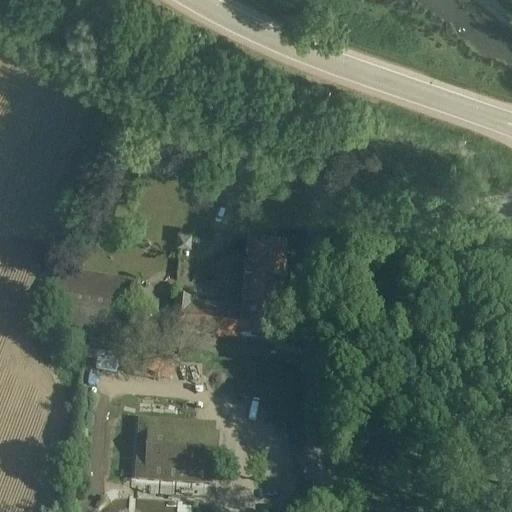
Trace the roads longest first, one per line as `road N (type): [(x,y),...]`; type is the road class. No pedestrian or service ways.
road 1 (unclassified): [(324,511),(301,265),(304,158),(496,207),(511,203)]
road 2 (unclassified): [(511,127),(311,59),(192,0)]
road 3 (unknown): [(0,19),(102,75),(304,158)]
